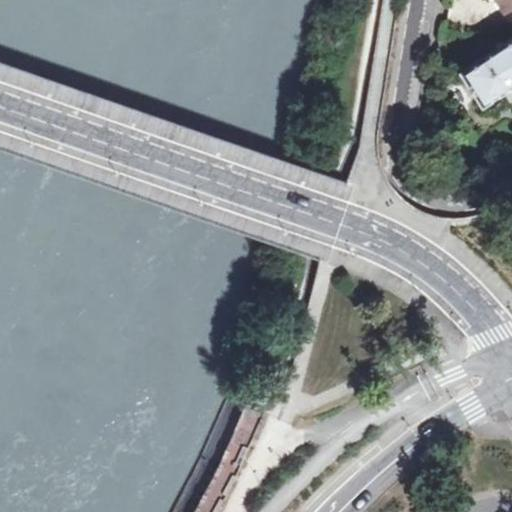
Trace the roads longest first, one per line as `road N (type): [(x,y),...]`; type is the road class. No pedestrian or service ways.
road 1 (secondary): [(511,359),(464,289),(415,257),(335,221),(0,106)]
road 2 (residential): [(511,181),(461,206),(425,200),(400,176),(394,149),(418,0)]
road 3 (tertiary): [(511,367),(459,376),(414,397),(305,475),(270,511)]
road 4 (secondary): [(343,511),(399,456),(472,409),(511,371)]
